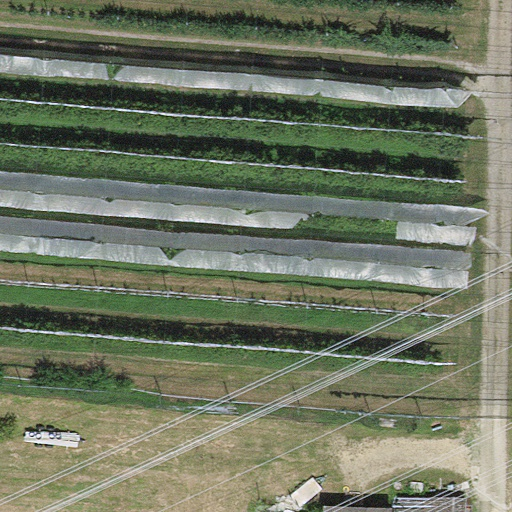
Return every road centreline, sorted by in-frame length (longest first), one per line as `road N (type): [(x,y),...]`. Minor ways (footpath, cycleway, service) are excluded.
road 1 (track): [(488,511),(496,0)]
road 2 (track): [(494,86),(0,41)]
